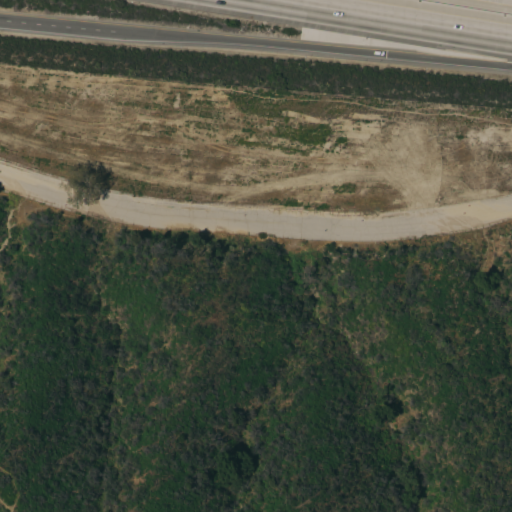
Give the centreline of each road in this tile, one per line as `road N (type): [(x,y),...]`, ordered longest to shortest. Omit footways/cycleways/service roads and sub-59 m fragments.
road 1 (motorway): [(117,34),(511,68)]
road 2 (motorway): [(259,0),(511,41)]
